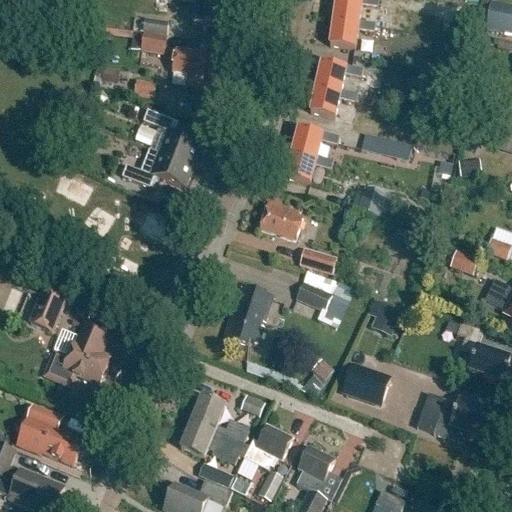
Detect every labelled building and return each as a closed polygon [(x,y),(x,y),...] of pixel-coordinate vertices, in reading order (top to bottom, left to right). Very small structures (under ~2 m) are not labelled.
[(377,11),(379,2),(364,0),(362,0),(362,2),(348,0),(337,0),(334,23),(359,27),(359,25),(361,9),(377,11)] [(196,4),(193,31),(225,34),(228,8),(196,4)] [(447,23),(472,24),(473,5),(448,4),(447,23)] [(511,10),(491,6),(490,9),(481,8),(477,28),(487,30),(486,34),(511,38),(511,10)] [(145,22),(143,34),(167,37),(169,26),(145,22)] [(375,27),(359,25),(359,27),(334,23),(330,49),(355,53),(358,34),(374,36),(375,27)] [(133,35),(131,54),(141,55),(165,59),(167,39),(144,36),(133,35)] [(217,93),(222,60),(176,53),(172,76),(189,78),(187,89),(217,93)] [(322,66),(316,91),(341,96),(341,94),(345,78),(361,82),(363,73),(346,69),(346,72),(322,66)] [(135,83),(133,98),(155,100),(156,85),(135,83)] [(316,91),(310,116),(335,122),(339,103),(355,107),(357,98),(341,94),(341,96),(316,91)] [(168,134),(160,156),(195,169),(203,147),(175,136),(179,124),(148,113),(144,124),(168,134)] [(361,136),(394,139),(395,125),(363,122),(361,136)] [(474,139),(499,149),(504,136),(479,126),(474,139)] [(337,149),(339,140),(323,136),(323,138),(299,132),(292,157),(317,163),(317,161),(321,145),(337,149)] [(366,138),(362,154),(409,165),(413,149),(366,138)] [(186,191),(195,169),(160,156),(159,157),(149,153),(142,174),(127,168),(122,179),(153,191),(157,180),(186,191)] [(292,157),(286,182),(310,188),(315,169),(331,174),(333,165),(317,161),(317,163),(292,157)] [(415,191),(446,195),(450,164),(419,160),(415,191)] [(460,167),(462,182),(483,180),(482,164),(460,167)] [(379,221),(385,197),(365,191),(358,215),(379,221)] [(299,220),(300,216),(268,206),(260,234),(296,245),(303,222),(299,220)] [(507,264),(511,251),(491,243),(486,256),(507,264)] [(305,254),(300,269),(332,278),(336,263),(305,254)] [(473,279),(479,264),(456,256),(450,271),(473,279)] [(496,285),(485,306),(505,316),(504,318),(511,322),(511,293),(509,291),(496,285)] [(332,300),(303,287),(296,303),(322,314),(317,325),(336,333),(353,294),(338,287),(332,300)] [(240,290),(223,342),(249,350),(250,344),(259,346),(273,301),(240,290)] [(31,326),(53,335),(66,304),(44,295),(31,326)] [(396,330),(405,334),(411,319),(374,303),(368,319),(376,322),(396,330)] [(99,388),(111,360),(103,357),(111,337),(85,326),(77,346),(75,345),(69,360),(55,354),(45,379),(72,390),(76,379),(99,388)] [(461,354),(474,359),(469,375),(503,387),(511,363),(478,351),(483,335),(461,327),(457,339),(466,342),(461,354)] [(303,393),(317,399),(324,383),(328,385),(335,370),(318,362),(303,393)] [(390,383),(352,370),(343,396),(381,409),(390,383)] [(458,409),(428,398),(423,414),(439,420),(433,438),(463,448),(467,437),(483,443),(492,417),(459,405),(458,409)] [(246,400),(240,414),(259,422),(265,408),(246,400)] [(191,427),(243,448),(250,433),(230,425),(226,434),(217,431),(225,410),(202,401),(191,427)] [(27,427),(18,450),(41,459),(41,457),(74,471),(84,445),(58,435),(63,422),(33,409),(26,426),(27,427)] [(243,448),(191,427),(181,453),(204,462),(208,453),(213,456),(212,460),(235,469),(237,464),(243,448)] [(254,444),(245,463),(268,474),(274,461),(282,466),(293,443),(267,430),(259,447),(254,444)] [(0,482),(5,484),(16,456),(0,449),(0,482)] [(303,476),(297,490),(309,496),(300,511),(322,511),(326,504),(316,499),(323,486),(324,487),(335,465),(309,451),(298,474),(303,476)] [(234,480),(204,467),(198,480),(228,493),(234,480)] [(9,504),(28,511),(55,511),(57,507),(59,508),(60,504),(65,492),(21,474),(9,504)] [(271,475),(258,500),(271,507),(284,482),(271,475)] [(175,488),(164,511),(204,511),(208,503),(226,510),(233,496),(205,484),(199,498),(175,488)] [(402,511),(405,507),(382,496),(376,509),(383,511),(402,511)]
